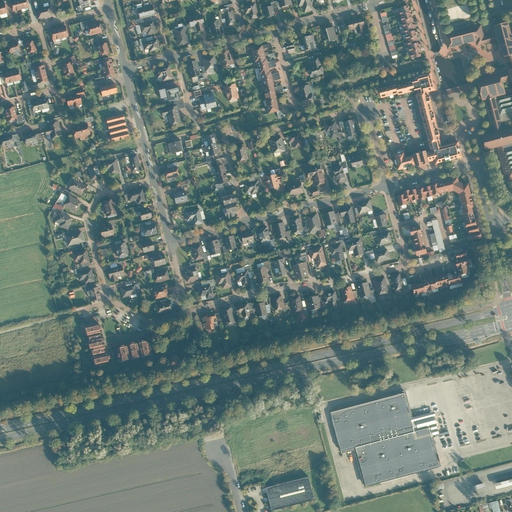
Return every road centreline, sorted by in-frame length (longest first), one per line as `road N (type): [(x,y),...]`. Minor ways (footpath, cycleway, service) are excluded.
road 1 (tertiary): [(511,308),(0,427)]
road 2 (tertiary): [(0,439),(511,323)]
road 3 (residential): [(386,185),(407,264),(187,312)]
road 4 (unknown): [(458,453),(441,472),(353,493),(344,486),(324,408),(419,383)]
road 5 (residential): [(245,222),(226,143),(366,108)]
road 6 (residential): [(113,301),(85,217),(100,193),(153,179)]
road 7 (residential): [(245,222),(386,185)]
road 8 (residential): [(40,27),(54,90),(0,104)]
